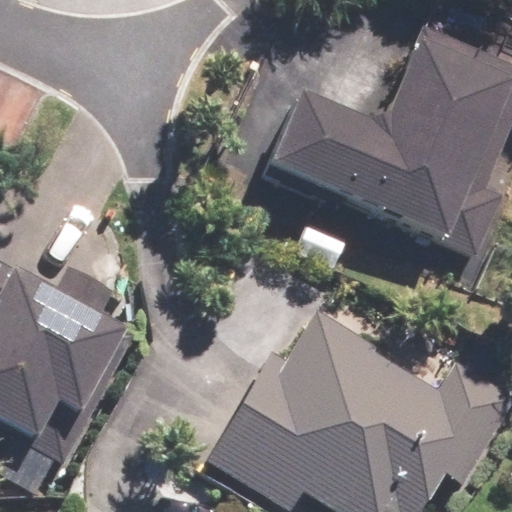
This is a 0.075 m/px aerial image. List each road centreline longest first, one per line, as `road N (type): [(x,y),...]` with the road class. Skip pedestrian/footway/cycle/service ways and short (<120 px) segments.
road 1 (residential): [(107,95),(202,2)]
road 2 (residential): [(0,29),(107,95)]
